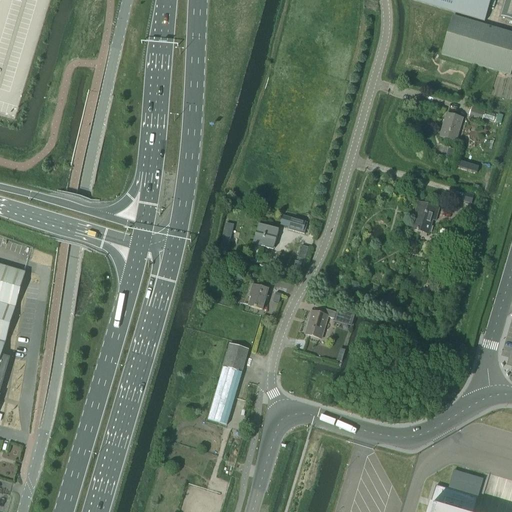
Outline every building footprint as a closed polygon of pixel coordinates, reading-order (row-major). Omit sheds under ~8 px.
[(492,0),(408,0),(409,0),(485,23),(492,0)] [(511,21),(511,0),(510,0),(507,0),(502,18),(511,21)] [(511,71),(511,37),(452,19),(441,58),(510,79),(511,71)] [(469,117),(482,121),(485,113),(471,109),(469,117)] [(455,143),(462,120),(447,116),(440,138),(455,143)] [(437,222),(440,210),(419,204),(416,213),(419,214),(414,231),(429,235),(433,221),(437,222)] [(307,224),(283,216),(280,226),(289,228),(288,230),(304,235),(307,224)] [(257,225),(251,244),(272,251),(274,244),(278,245),(279,240),(276,239),(278,232),(257,225)] [(0,390),(9,359),(1,356),(16,308),(26,274),(0,266),(0,390)] [(261,311),(267,291),(254,287),(248,307),(261,311)] [(327,318),(334,320),(336,314),(324,311),(322,316),(311,313),(305,336),(320,341),(327,318)] [(222,369),(241,375),(248,351),(229,345),(222,369)] [(241,375),(222,369),(207,420),(226,426),(241,375)] [(474,511),(484,480),(453,471),(447,490),(436,487),(428,511),(474,511)]
